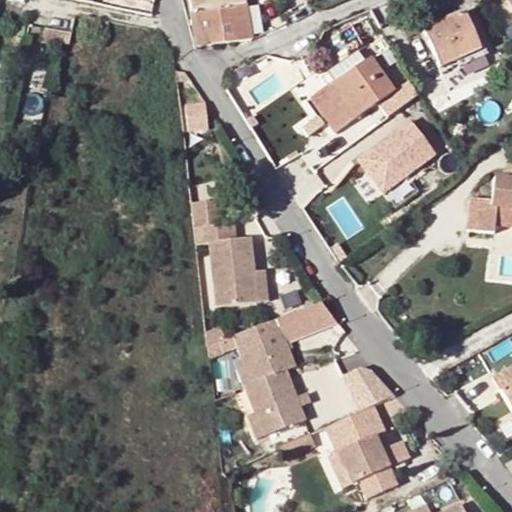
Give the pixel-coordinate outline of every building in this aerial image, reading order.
[(251,41),(244,0),(191,0),(198,47),(251,41)] [(466,10),(461,13),(479,49),(458,59),(461,67),(488,54),(466,10)] [(441,67),(458,59),(479,49),(461,13),(424,30),(441,67)] [(107,22),(84,18),(82,29),(105,33),(107,22)] [(328,73),(336,83),(364,62),(358,52),(328,73)] [(370,58),(364,62),(336,83),(330,88),(327,85),(310,98),(336,133),(394,91),(370,58)] [(378,122),(416,96),(408,83),(369,110),(378,122)] [(205,104),(203,104),(187,105),(190,132),(207,130),(205,108),(205,104)] [(409,109),(394,117),(408,144),(424,135),(409,109)] [(372,151),(319,189),(343,223),(396,185),(372,151)] [(494,226),(511,228),(511,178),(494,177),(491,202),(470,199),(466,231),(493,235),(494,226)] [(252,286),(248,257),(244,223),(228,224),(226,209),(191,213),(192,230),(204,229),(212,291),(252,286)] [(258,257),(248,257),(252,286),(261,285),(258,257)] [(246,341),(255,365),(288,353),(297,350),(288,326),(327,312),(310,289),(309,289),(279,301),(237,317),(242,329),(246,341)] [(216,314),(202,320),(203,330),(205,329),(221,324),(216,314)] [(221,324),(205,329),(207,342),(216,338),(242,329),(237,317),(221,324)] [(246,341),(241,343),(250,367),(255,365),(246,341)] [(297,350),(288,353),(301,389),(310,386),(297,350)] [(255,365),(250,367),(258,391),(267,419),(307,404),(301,389),(288,353),(255,365)] [(511,367),(494,377),(511,409),(511,367)] [(259,421),(267,419),(258,391),(250,393),(259,421)] [(387,431),(373,437),(367,440),(360,425),(367,422),(370,421),(359,396),(314,416),(324,438),(332,457),(340,454),(347,468),(354,486),(383,474),(375,456),(394,448),(387,431)] [(307,404),(267,419),(273,435),(312,418),(307,404)] [(367,440),(373,437),(367,422),(360,425),(367,440)] [(332,457),(324,438),(314,443),(329,476),(347,468),(340,454),(332,457)] [(384,511),(384,510),(378,511),(449,511),(443,497),(408,511),(384,511)]
